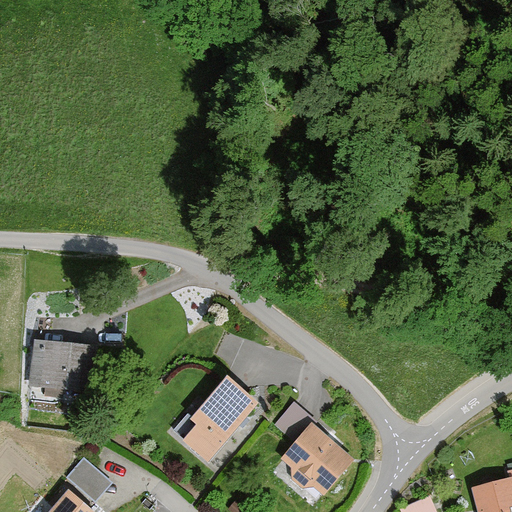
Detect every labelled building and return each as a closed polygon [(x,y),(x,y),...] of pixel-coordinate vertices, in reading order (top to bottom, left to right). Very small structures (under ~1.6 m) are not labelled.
[(97,347),(34,341),(29,386),(93,392),(97,347)] [(218,375),(183,418),(189,423),(175,440),(202,462),(252,402),(218,375)] [(290,440),(275,461),(285,468),(286,476),(298,486),(307,486),(318,497),(350,458),(292,403),(274,425),(290,440)] [(79,459),(62,480),(92,504),(109,483),(79,459)] [(505,478),(466,488),(472,511),(511,511),(511,468),(504,471),(505,478)] [(86,511),(60,489),(38,511),(86,511)] [(436,511),(431,497),(400,508),(401,511),(436,511)]
